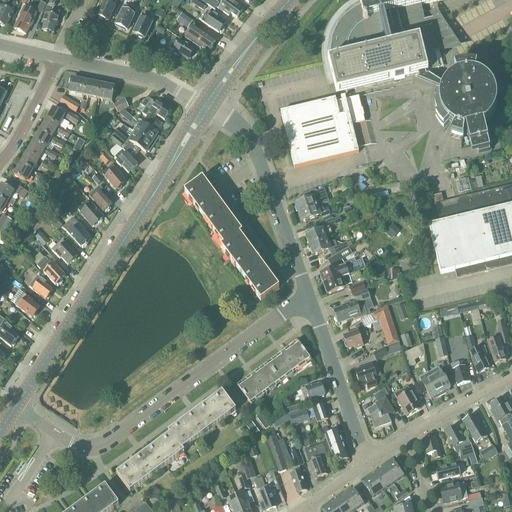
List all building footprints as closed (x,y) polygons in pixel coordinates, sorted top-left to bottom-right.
[(8,0),(3,0),(0,7),(0,25),(0,27),(3,28),(4,28),(6,29),(13,14),(15,10),(7,6),(10,0),(8,0)] [(42,32),(54,34),(56,27),(57,28),(59,19),(60,13),(54,12),(55,8),(57,0),(50,0),(49,6),(47,16),(46,16),(42,32)] [(179,0),(174,0),(170,6),(176,10),(182,2),(179,0)] [(206,6),(197,0),(195,0),(193,5),(203,12),(206,6)] [(200,0),(200,1),(214,11),(218,5),(211,0),(200,0)] [(219,10),(223,13),(228,17),(230,15),(237,20),(242,13),(237,9),(239,7),(232,1),(230,0),(217,0),(223,4),(219,10)] [(358,0),(361,6),(356,8),(345,16),(337,26),(332,38),(330,50),(331,63),(334,74),(331,74),(333,83),(336,95),(418,76),(419,79),(415,80),(441,91),(441,93),(440,94),(440,95),(436,95),(436,97),(435,99),(435,101),(435,103),(434,103),(434,105),(434,107),(435,109),(435,111),(436,113),(437,115),(435,116),(436,118),(437,120),(438,122),(439,124),(441,125),(442,127),(443,128),(448,123),(450,124),(451,125),(453,126),(454,127),(450,134),(452,135),(454,136),(456,137),(459,137),(461,138),(463,138),(464,129),(465,129),(472,156),(490,151),(483,125),(484,124),(485,125),(487,124),(488,122),(489,121),(491,119),(492,118),(493,116),(494,114),(495,112),(495,110),(496,108),(496,106),(497,104),(497,102),(497,100),(496,98),(496,96),(495,94),(495,92),(494,90),(493,88),(492,86),(491,84),(489,83),(488,81),(486,80),(492,73),(490,72),(488,70),(486,69),(484,68),(482,67),(479,66),(477,66),(477,67),(474,66),(472,66),(470,65),(467,65),(465,66),(463,66),(460,66),(458,67),(456,67),(454,68),(457,75),(455,76),(453,77),(451,78),(450,79),(448,81),(447,82),(446,83),(444,85),(443,87),(428,77),(426,78),(425,74),(428,73),(428,72),(438,70),(439,70),(435,53),(444,51),(436,18),(425,21),(421,6),(446,0),(358,0)] [(103,20),(108,22),(112,14),(113,15),(116,8),(115,8),(117,3),(112,1),(110,5),(104,2),(97,17),(98,18),(98,20),(101,21),(103,20)] [(32,22),(34,18),(36,14),(34,13),(36,11),(29,7),(28,9),(26,9),(22,16),(15,30),(25,36),(32,22)] [(125,31),(127,31),(134,17),(136,12),(125,7),(123,11),(121,11),(118,17),(119,18),(115,26),(121,28),(120,30),(125,32),(125,31)] [(201,23),(219,35),(219,34),(221,33),(223,30),(222,29),(225,24),(217,19),(218,17),(213,14),(212,15),(208,13),(201,23)] [(154,21),(148,18),(143,15),(140,20),(139,19),(136,25),(137,26),(133,34),(138,37),(138,39),(141,40),(143,39),(144,40),(154,21)] [(187,29),(192,22),(181,15),(176,22),(187,29)] [(158,25),(155,31),(162,36),(166,30),(158,25)] [(201,34),(197,31),(192,28),(185,39),(201,50),(202,49),(208,53),(215,43),(201,34)] [(191,56),(194,51),(179,41),(178,43),(173,41),(170,45),(175,48),(172,52),(175,53),(174,54),(178,57),(179,56),(188,61),(188,60),(190,60),(192,57),(191,56)] [(83,98),(86,83),(72,80),(69,95),(83,98)] [(100,86),(86,83),(83,98),(97,101),(100,86)] [(115,89),(100,86),(97,101),(112,104),(115,89)] [(63,98),(59,104),(75,114),(79,107),(63,98)] [(294,169),(358,154),(358,153),(356,154),(349,127),(364,123),(358,98),(335,103),(335,101),(335,100),(280,113),(281,114),(287,113),(288,115),(281,117),(293,166),(300,165),(300,167),(294,169)] [(118,111),(129,106),(125,99),(114,104),(118,111)] [(156,104),(152,101),(148,99),(138,104),(146,110),(142,115),(147,118),(149,115),(155,118),(156,117),(165,122),(168,117),(169,117),(171,115),(170,113),(171,112),(157,102),(156,104)] [(53,110),(47,121),(63,131),(65,132),(69,125),(63,121),(65,117),(64,117),(58,113),(53,110)] [(69,113),(65,119),(76,126),(80,121),(76,118),(69,113)] [(47,121),(40,132),(52,139),(56,133),(58,134),(61,135),(63,131),(47,121)] [(135,134),(152,145),(158,136),(141,125),(135,134)] [(114,137),(124,145),(129,138),(117,128),(112,135),(114,137)] [(63,131),(61,135),(68,139),(70,135),(65,132),(63,131)] [(40,132),(34,143),(46,150),(50,143),(54,146),(57,142),(52,139),(40,132)] [(146,154),(152,145),(135,134),(129,143),(146,154)] [(120,149),(124,145),(114,137),(110,141),(118,148),(120,149)] [(76,146),(82,149),(83,147),(85,144),(79,140),(76,146)] [(57,142),(54,146),(61,150),(64,146),(57,142)] [(34,143),(27,154),(39,161),(43,155),(48,157),(50,153),(46,150),(34,143)] [(114,159),(117,163),(116,164),(121,169),(122,169),(128,175),(137,167),(132,161),(126,155),(123,151),(114,159)] [(50,153),(48,157),(54,161),(57,157),(50,153)] [(27,154),(21,165),(33,172),(39,161),(27,154)] [(105,154),(100,159),(107,166),(112,161),(105,154)] [(21,165),(14,177),(26,184),(33,172),(21,165)] [(48,173),(51,169),(44,165),(42,169),(48,173)] [(112,167),(107,172),(102,176),(105,179),(105,180),(116,192),(117,192),(119,192),(121,190),(121,187),(126,184),(120,176),(121,175),(116,170),(112,167)] [(37,175),(35,179),(42,183),(44,179),(37,175)] [(98,175),(93,179),(92,180),(97,186),(103,181),(98,175)] [(184,193),(194,206),(204,221),(222,207),(202,180),(184,193)] [(0,189),(0,199),(7,204),(14,193),(2,186),(0,189)] [(511,186),(435,205),(439,225),(429,227),(440,275),(455,272),(457,280),(511,266),(511,186)] [(28,194),(23,191),(24,191),(19,188),(15,195),(15,196),(23,201),(28,194)] [(99,188),(90,197),(89,198),(104,214),(104,213),(106,213),(109,212),(109,209),(113,206),(106,198),(107,197),(99,188)] [(48,190),(43,196),(48,200),(53,193),(48,190)] [(298,213),(299,215),(322,206),(329,203),(324,190),(316,193),(316,191),(310,193),(312,199),(295,206),(296,207),(295,209),(296,212),(298,213)] [(76,216),(79,213),(81,216),(93,228),(97,225),(99,225),(101,223),(101,221),(102,220),(91,207),(87,203),(79,210),(76,206),(72,200),(66,205),(71,210),(76,216)] [(51,223),(55,219),(49,212),(51,210),(47,206),(41,212),(51,223)] [(324,211),(322,206),(299,215),(299,216),(298,218),(299,221),(301,221),(302,223),(320,217),(320,216),(321,216),(323,220),(331,216),(328,210),(324,211)] [(239,236),(240,236),(242,235),(222,207),(204,221),(223,247),(224,247),(239,236)] [(344,212),(346,217),(355,213),(353,208),(344,212)] [(3,216),(0,221),(0,223),(8,228),(12,221),(3,216)] [(62,228),(66,232),(69,236),(80,249),(81,248),(83,248),(85,246),(86,244),(90,240),(84,233),(85,232),(80,227),(76,223),(72,219),(62,228)] [(335,225),(334,220),(332,221),(332,220),(323,223),(325,228),(335,225)] [(388,231),(395,236),(399,231),(392,226),(388,231)] [(307,236),(307,237),(305,240),(307,244),(310,245),(311,246),(326,241),(324,236),(332,234),(330,228),(322,231),(307,236)] [(13,243),(22,250),(31,238),(23,231),(13,243)] [(44,248),(48,243),(43,238),(42,238),(36,231),(32,235),(44,248)] [(259,263),(240,236),(239,236),(224,247),(223,247),(221,249),(241,276),(259,263)] [(328,245),(326,241),(311,246),(311,248),(309,250),(311,254),(314,255),(314,256),(329,251),(332,259),(348,249),(353,248),(351,242),(342,245),(336,243),(335,242),(328,245)] [(48,248),(51,251),(55,255),(55,256),(59,261),(61,259),(67,267),(72,263),(74,263),(76,261),(76,259),(77,258),(66,246),(62,242),(56,247),(53,243),(48,248)] [(40,271),(44,274),(43,274),(55,287),(56,286),(58,286),(60,284),(60,282),(65,278),(53,265),(53,266),(49,262),(48,263),(45,259),(36,267),(40,271)] [(30,264),(25,260),(21,266),(26,270),(30,264)] [(345,265),(346,268),(338,271),(338,270),(321,276),(321,277),(320,279),(321,283),(323,283),(324,286),(347,278),(353,275),(359,274),(367,271),(363,261),(356,263),(356,261),(345,265)] [(241,276),(251,290),(261,303),(279,290),(259,263),(241,276)] [(50,296),(53,292),(45,285),(46,284),(41,280),(39,279),(41,275),(36,271),(34,275),(37,277),(29,288),(33,291),(32,291),(46,301),(46,300),(48,300),(50,298),(50,296)] [(350,286),(347,278),(324,286),(325,288),(324,290),(325,293),(327,294),(328,295),(345,289),(344,288),(350,286)] [(366,292),(363,284),(349,290),(352,297),(366,292)] [(369,305),(368,302),(371,301),(368,291),(355,296),(357,304),(350,306),(349,304),(342,307),(343,309),(334,312),(336,317),(335,319),(336,322),(338,323),(338,324),(354,318),(354,317),(360,315),(359,313),(366,310),(364,307),(369,305)] [(36,313),(40,309),(32,303),(33,302),(27,297),(27,298),(23,295),(15,306),(18,309),(32,320),(33,319),(35,318),(36,316),(36,313)] [(471,312),(478,311),(476,304),(458,308),(459,315),(471,312)] [(383,331),(388,347),(399,344),(387,307),(372,316),(376,323),(373,325),(375,332),(383,331)] [(401,322),(408,320),(403,307),(396,309),(401,322)] [(16,342),(19,338),(11,332),(12,331),(7,326),(6,327),(3,324),(4,322),(0,318),(0,339),(11,348),(12,347),(14,347),(16,345),(16,342)] [(497,325),(503,348),(510,346),(504,324),(497,325)] [(360,340),(367,337),(365,331),(358,334),(357,333),(343,338),(347,350),(354,348),(355,350),(362,347),(360,340)] [(405,350),(411,348),(407,336),(401,338),(405,350)] [(471,355),(472,360),(472,361),(479,375),(490,370),(483,356),(488,354),(486,348),(476,352),(475,347),(472,338),(466,339),(469,349),(470,349),(471,355)] [(436,342),(441,361),(449,358),(444,340),(436,342)] [(298,346),(290,351),(302,367),(309,361),(310,363),(311,363),(297,343),(296,344),(298,346)] [(399,344),(388,347),(384,348),(384,349),(373,356),(377,362),(388,356),(389,358),(402,353),(399,344)] [(496,366),(505,362),(501,349),(500,349),(498,344),(489,347),(491,352),(496,366)] [(408,366),(407,366),(408,369),(416,367),(415,363),(421,359),(425,357),(424,346),(404,356),(408,366)] [(294,372),(302,367),(290,351),(283,357),(294,372)] [(283,357),(276,362),(287,377),(294,372),(283,357)] [(280,382),(287,377),(276,362),(269,367),(268,365),(267,365),(281,385),(282,384),(280,382)] [(457,387),(470,383),(465,368),(460,369),(458,364),(451,366),(452,372),(457,387)] [(268,368),(261,373),(272,388),(279,383),(280,385),(281,385),(267,365),(266,366),(268,368)] [(359,384),(365,382),(368,391),(377,388),(374,379),(376,379),(372,367),(355,372),(359,384)] [(438,369),(429,374),(441,397),(446,394),(445,392),(450,390),(441,373),(440,373),(438,369)] [(272,388),(261,373),(254,378),(265,393),(272,388)] [(441,397),(429,374),(424,377),(427,381),(421,384),(430,400),(435,398),(436,400),(441,397)] [(254,378),(247,383),(258,399),(265,393),(254,378)] [(258,399),(247,383),(239,389),(238,387),(237,388),(251,407),(252,406),(251,404),(258,399)] [(301,405),(305,404),(310,402),(324,397),(324,396),(325,394),(323,391),(322,391),(320,385),(312,388),(312,387),(305,389),(305,390),(299,392),(300,395),(302,395),(303,398),(299,399),(301,405)] [(401,392),(413,414),(420,410),(414,399),(415,397),(413,395),(411,395),(410,393),(408,388),(401,392)] [(373,396),(378,405),(375,407),(378,413),(370,417),(374,430),(391,424),(387,418),(394,415),(386,402),(390,399),(384,389),(373,396)] [(406,418),(413,414),(401,392),(394,396),(397,402),(397,404),(398,406),(400,407),(406,418)] [(222,395),(195,415),(208,433),(235,413),(222,395)] [(503,402),(496,405),(511,433),(511,419),(510,416),(511,415),(511,414),(506,404),(504,405),(503,402)] [(299,403),(286,407),(286,408),(283,409),(285,416),(301,410),(299,403)] [(511,433),(496,405),(490,408),(492,412),(490,413),(496,424),(499,423),(509,442),(511,440),(511,433)] [(315,417),(326,413),(324,406),(312,410),(315,417)] [(309,421),(315,419),(312,411),(306,413),(305,410),(300,411),(289,415),(294,427),(309,422),(309,421)] [(329,420),(326,413),(315,417),(317,423),(320,422),(320,423),(329,420)] [(266,431),(271,427),(261,414),(256,418),(266,431)] [(168,435),(170,437),(182,452),(208,433),(195,415),(168,435)] [(287,417),(273,424),(276,429),(279,427),(282,433),(293,427),(287,417)] [(473,418),(463,424),(473,442),(484,436),(481,431),(482,431),(478,424),(478,425),(473,418)] [(255,439),(261,435),(251,422),(245,426),(255,439)] [(470,445),(468,441),(463,443),(462,440),(455,429),(450,431),(450,430),(446,432),(447,433),(445,434),(453,449),(458,447),(460,451),(460,452),(460,460),(460,463),(463,462),(469,460),(470,466),(471,468),(477,466),(470,445)] [(263,433),(266,441),(278,474),(287,471),(275,438),(272,430),(263,433)] [(325,437),(326,441),(327,440),(330,451),(343,446),(342,445),(344,445),(340,435),(339,434),(338,433),(325,437)] [(170,437),(143,457),(156,475),(184,455),(182,452),(170,437)] [(440,460),(438,452),(435,439),(423,442),(426,456),(433,454),(436,461),(440,460)] [(348,460),(343,446),(330,451),(327,440),(326,441),(323,442),(327,454),(331,453),(335,465),(337,464),(337,466),(347,462),(346,461),(348,460)] [(253,446),(247,448),(251,460),(258,457),(253,446)] [(480,454),(485,463),(497,456),(492,447),(480,454)] [(292,454),(297,467),(303,465),(298,452),(292,454)] [(320,455),(308,459),(310,465),(315,480),(327,476),(322,461),(320,455)] [(130,495),(156,475),(143,457),(116,477),(130,495)] [(256,479),(249,459),(240,462),(247,482),(256,479)] [(393,463),(383,470),(394,485),(404,478),(393,463)] [(437,477),(436,477),(437,481),(438,481),(439,482),(452,479),(459,477),(457,467),(450,469),(436,472),(437,477)] [(300,472),(299,472),(299,470),(297,471),(297,473),(290,476),(297,495),(306,492),(300,472)] [(384,492),(394,485),(383,470),(373,477),(384,492)] [(384,492),(373,477),(363,484),(373,499),(384,492)] [(243,492),(249,490),(245,478),(239,480),(243,492)] [(264,488),(261,479),(254,481),(257,490),(264,488)] [(442,498),(465,492),(464,485),(458,486),(440,490),(442,498)] [(220,502),(226,500),(221,488),(215,490),(220,502)] [(78,509),(80,511),(111,511),(118,507),(105,489),(78,509)] [(262,511),(267,511),(276,509),(269,490),(260,494),(263,503),(260,505),(262,511)] [(354,511),(363,506),(362,504),(353,491),(343,498),(352,511),(354,511)] [(465,492),(442,498),(443,506),(467,500),(465,492)] [(235,498),(240,511),(249,511),(243,495),(235,498)] [(231,511),(240,511),(235,498),(228,501),(231,511)] [(337,511),(352,511),(343,498),(333,505),(337,511)] [(481,501),(480,501),(466,504),(468,510),(472,509),(472,510),(478,508),(478,509),(483,508),(481,501)] [(165,511),(174,511),(171,502),(164,504),(165,511)]
